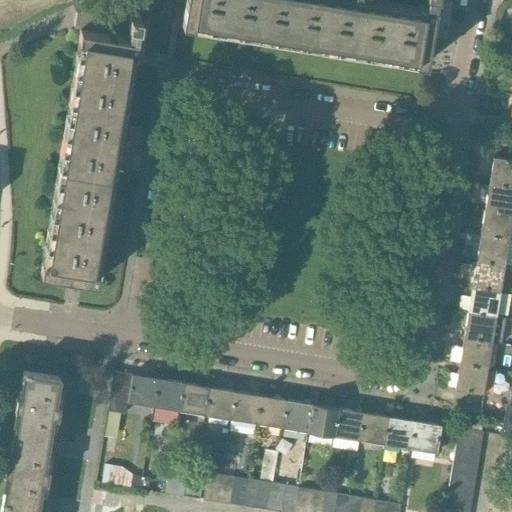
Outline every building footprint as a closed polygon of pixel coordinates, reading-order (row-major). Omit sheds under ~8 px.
[(76,11),(73,27),(80,28),(78,40),(85,41),(48,262),(42,261),(40,273),(97,282),(100,265),(92,264),(127,54),(135,55),(138,37),(137,37),(138,28),(139,28),(141,17),(135,16),(137,8),(152,11),(153,0),(131,0),(128,20),(76,11)] [(424,0),(424,6),(418,5),(417,13),(340,0),(185,0),(181,24),(193,26),(194,20),(415,56),(414,63),(425,65),(429,41),(445,44),(452,0),(424,0)] [(489,183),(511,186),(511,159),(493,156),(489,183)] [(511,186),(489,183),(484,208),(511,212),(511,186)] [(511,212),(484,208),(480,234),(508,238),(509,231),(511,231),(511,212)] [(480,234),(476,259),(504,264),(508,238),(480,234)] [(476,259),(472,285),(500,289),(504,264),(476,259)] [(472,285),(468,311),(495,315),(500,289),(472,285)] [(491,341),(495,315),(468,311),(463,337),(491,341)] [(487,367),(491,341),(463,337),(459,363),(487,367)] [(487,367),(459,363),(455,389),(483,393),(487,367)] [(13,436),(48,441),(53,415),(56,416),(58,404),(55,404),(59,376),(24,370),(19,398),(17,398),(14,409),(17,410),(13,436)] [(114,371),(107,411),(108,411),(120,413),(125,414),(127,402),(154,406),(159,378),(132,374),(114,371)] [(184,382),(159,378),(154,406),(180,410),(184,382)] [(180,410),(205,414),(210,387),(184,382),(180,410)] [(235,391),(210,387),(205,414),(230,419),(235,391)] [(260,395),(235,391),(230,419),(256,423),(260,395)] [(286,399),(260,395),(256,423),(282,427),(286,399)] [(313,404),(286,399),(282,427),(308,431),(313,404)] [(338,408),(313,404),(308,431),(333,436),(338,408)] [(363,412),(338,408),(333,436),(359,440),(363,412)] [(389,416),(363,412),(359,440),(385,444),(389,416)] [(415,420),(389,416),(385,444),(410,448),(415,420)] [(415,420),(410,448),(436,453),(441,425),(415,420)] [(457,438),(481,442),(483,431),(459,428),(457,438)] [(2,501),(37,508),(42,480),(46,481),(48,469),(44,468),(48,441),(13,436),(8,463),(6,462),(4,474),(6,475),(2,501)] [(481,442),(457,438),(456,449),(479,452),(481,442)] [(479,452),(456,449),(454,459),(478,462),(479,452)] [(452,469),(476,472),(478,462),(454,459),(452,469)] [(140,488),(142,477),(133,475),(121,466),(104,464),(101,482),(131,487),(140,488)] [(191,497),(194,478),(181,476),(183,469),(169,467),(165,493),(182,495),(191,497)] [(476,472),(452,469),(450,479),(474,483),(476,472)] [(216,501),(221,474),(208,472),(204,499),(216,501)] [(221,474),(216,501),(229,503),(233,476),(221,474)] [(142,477),(140,488),(148,490),(150,478),(142,477)] [(194,478),(191,497),(200,498),(202,487),(198,486),(199,479),(194,478)] [(268,510),(273,483),(246,479),(242,505),(268,510)] [(474,483),(450,479),(449,489),(473,493),(474,483)] [(273,483),(268,510),(281,511),(282,511),(293,511),(298,487),(285,485),(273,483)] [(298,487),(293,511),(320,511),(324,491),(310,489),(298,487)] [(473,493),(449,489),(447,500),(471,503),(473,493)] [(346,511),(349,495),(324,491),(320,511),(346,511)] [(373,511),(375,500),(349,495),(346,511),(373,511)] [(375,500),(373,511),(398,511),(400,504),(375,500)] [(469,511),(471,503),(447,500),(445,510),(459,511),(469,511)] [(36,511),(37,508),(2,501),(0,511),(36,511)]
